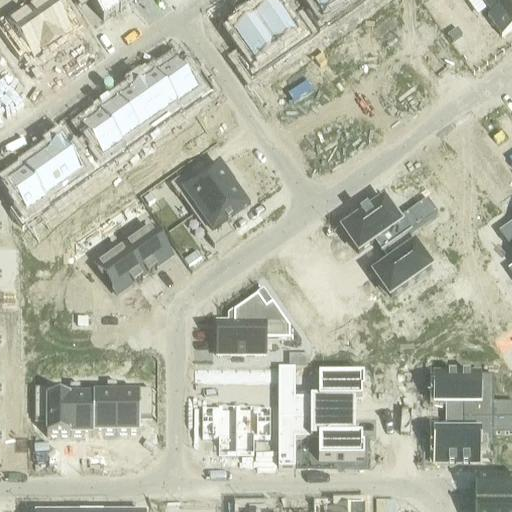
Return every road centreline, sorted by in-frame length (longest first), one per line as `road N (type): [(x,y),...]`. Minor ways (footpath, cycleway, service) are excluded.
road 1 (residential): [(174,487),(177,311),(314,208)]
road 2 (residential): [(440,511),(432,497),(409,488),(174,487)]
road 3 (residential): [(314,208),(506,74)]
road 4 (residential): [(178,18),(314,208)]
road 5 (residential): [(0,146),(178,18)]
road 6 (residential): [(174,487),(0,488)]
